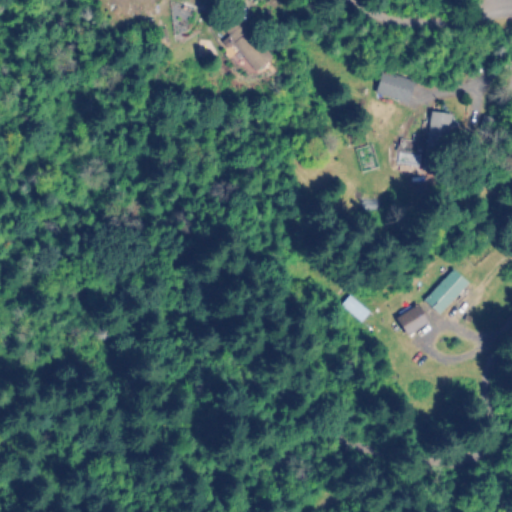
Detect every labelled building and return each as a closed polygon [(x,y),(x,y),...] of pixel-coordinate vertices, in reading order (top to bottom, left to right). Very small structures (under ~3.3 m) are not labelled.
[(221,31),(225,37),(220,41),(250,78),(271,60),(236,18),(221,31)] [(414,83),(380,73),(374,96),(408,106),(414,83)] [(449,117),(427,115),(422,172),(444,174),(449,117)] [(467,286),(453,272),(423,302),(437,317),(467,286)] [(405,337),(427,324),(416,307),(394,320),(405,337)]
